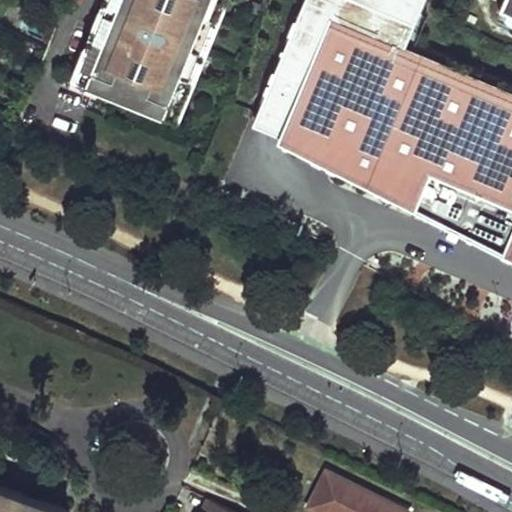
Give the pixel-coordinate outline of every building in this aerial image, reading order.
[(123,0),(107,39),(91,32),(79,59),(105,70),(99,84),(153,105),(158,92),(185,102),(195,75),(178,68),(203,7),(220,15),(225,0),(123,0)] [(123,0),(104,0),(91,32),(107,39),(123,0)] [(429,0),(306,0),(305,5),(405,54),(429,0)] [(511,0),(503,0),(498,11),(511,18),(511,0)] [(511,245),(511,93),(405,54),(304,5),(261,119),(511,245)] [(178,68),(195,75),(220,15),(203,7),(178,68)] [(105,70),(79,59),(73,73),(99,84),(105,70)] [(158,92),(153,105),(179,115),(185,102),(158,92)] [(408,511),(409,511),(326,470),(307,508),(314,511),(408,511)] [(73,511),(75,508),(0,481),(0,511),(73,511)] [(200,511),(213,511),(219,501),(209,496),(200,511)] [(241,511),(219,501),(213,511),(241,511)]
